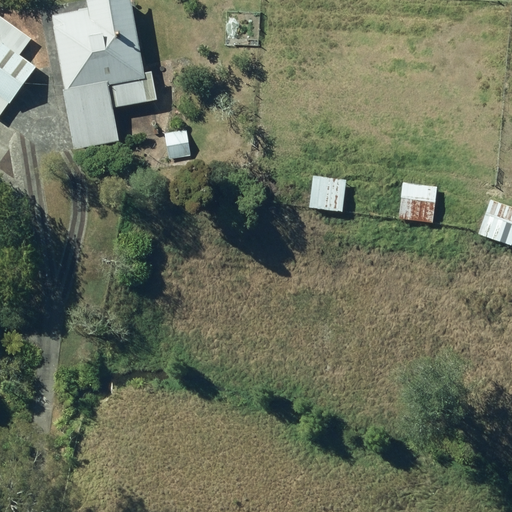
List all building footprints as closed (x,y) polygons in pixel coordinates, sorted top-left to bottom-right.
[(55,14),(76,147),(121,140),(116,104),(159,97),(154,71),(148,72),(136,0),(91,0),(93,8),(55,14)] [(0,119),(1,121),(39,66),(23,55),(35,37),(0,12),(0,119)] [(170,157),(192,153),(189,130),(188,128),(166,131),(167,134),(170,157)] [(314,205),(345,208),(349,177),(317,174),(314,205)] [(400,217),(434,221),(439,184),(405,180),(400,217)] [(487,233),(511,241),(511,204),(498,200),(487,233)]
